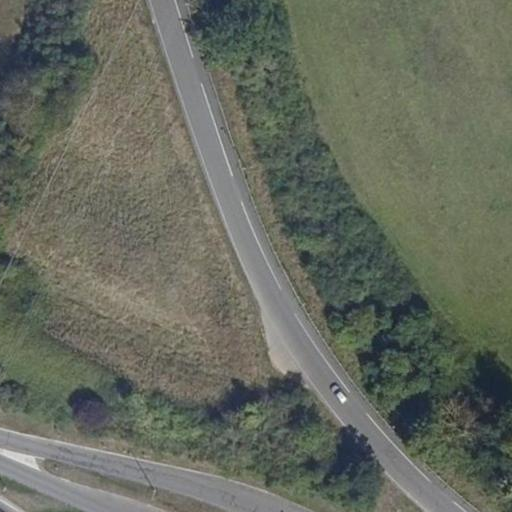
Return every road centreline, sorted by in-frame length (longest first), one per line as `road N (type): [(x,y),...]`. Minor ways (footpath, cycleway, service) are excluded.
road 1 (secondary): [(448,511),(341,404),(296,337),(228,196),(164,0)]
road 2 (tertiary): [(272,511),(0,436)]
road 3 (tertiary): [(0,464),(121,511)]
